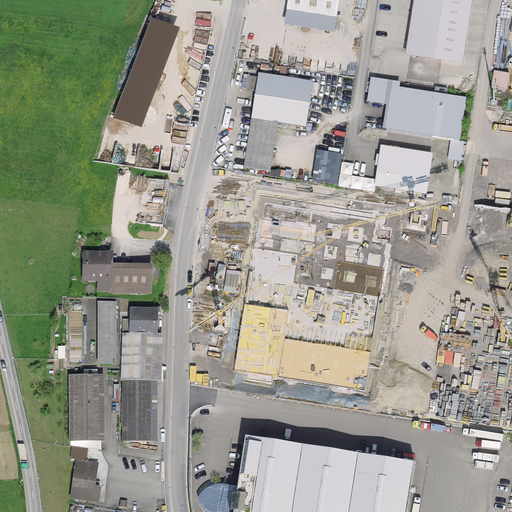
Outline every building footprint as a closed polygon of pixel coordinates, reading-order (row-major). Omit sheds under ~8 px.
[(288,0),(285,24),(334,32),(339,0),(288,0)] [(462,64),(463,56),(472,0),(414,0),(407,47),(405,55),(462,64)] [(277,124),(305,129),(312,84),(257,76),(250,120),(251,120),(244,169),(269,173),(277,124)] [(385,132),(424,138),(431,95),(392,89),(393,85),(372,82),(369,102),(389,105),(385,132)] [(431,95),(424,138),(459,143),(465,100),(431,95)] [(375,187),(425,194),(430,158),(381,150),(375,187)] [(109,271),(109,256),(85,255),(84,281),(108,281),(108,291),(148,293),(149,272),(109,271)] [(99,365),(114,365),(114,304),(99,304),(99,365)] [(156,317),(159,315),(159,312),(156,310),(153,309),(151,312),(151,313),(131,312),(131,335),(125,335),(124,383),(123,443),(149,443),(149,383),(153,383),(155,317),(156,317)] [(97,441),(97,379),(70,379),(71,441),(97,441)] [(406,511),(414,461),(246,435),(233,511),(406,511)] [(96,466),(76,463),(72,487),(73,499),(97,503),(99,491),(92,490),(96,466)]
